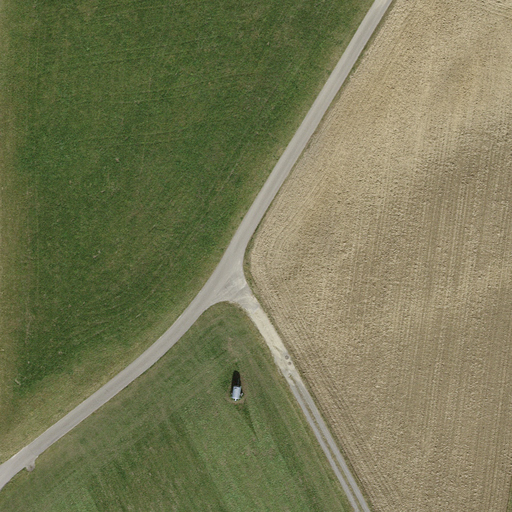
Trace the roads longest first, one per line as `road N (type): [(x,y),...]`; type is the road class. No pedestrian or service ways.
road 1 (unclassified): [(0,476),(154,349),(226,269),(387,0)]
road 2 (track): [(226,269),(363,511)]
